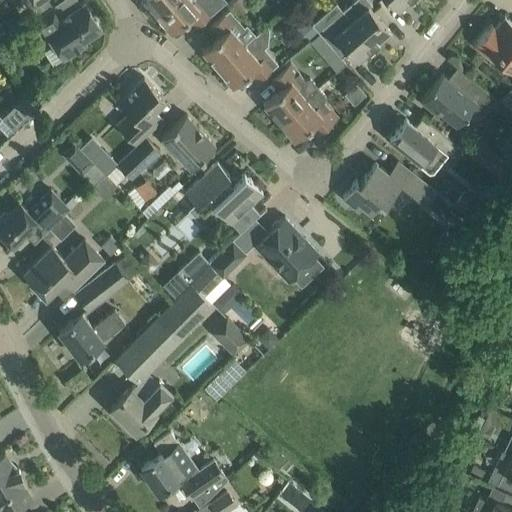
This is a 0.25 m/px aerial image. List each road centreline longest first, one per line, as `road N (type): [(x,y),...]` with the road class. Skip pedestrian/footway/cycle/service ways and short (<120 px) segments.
road 1 (residential): [(315,178),(332,169),(473,0)]
road 2 (residential): [(315,178),(293,170),(139,40)]
road 3 (residential): [(98,511),(0,343)]
road 4 (residential): [(0,166),(139,40)]
